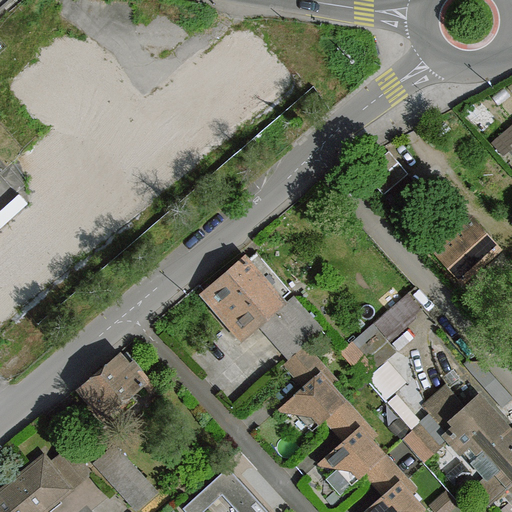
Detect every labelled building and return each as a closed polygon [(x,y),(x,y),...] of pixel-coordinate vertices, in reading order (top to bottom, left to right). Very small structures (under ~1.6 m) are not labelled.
[(410,174),(390,151),(365,172),(385,195),(410,174)] [(359,223),(346,208),(339,215),(352,230),(359,223)] [(498,250),(472,221),(439,251),(465,280),(498,250)] [(248,262),(208,296),(242,336),(282,302),(248,262)] [(322,330),(299,306),(268,333),(291,358),(305,345),(322,330)] [(389,341),(380,331),(359,349),(367,359),(389,341)] [(427,400),(445,386),(457,374),(428,340),(398,365),(427,400)] [(398,353),(389,341),(367,359),(377,370),(388,361),(398,353)] [(369,377),(377,370),(367,359),(359,349),(354,344),(343,353),(367,379),(369,377)] [(321,373),(334,387),(339,383),(305,345),(291,358),(284,365),(304,387),(321,373)] [(122,356),(82,389),(105,417),(144,384),(130,366),(122,356)] [(408,382),(388,361),(377,370),(369,377),(389,399),(408,382)] [(135,362),(130,366),(144,384),(150,390),(155,385),(135,362)] [(288,402),(298,414),(313,417),(320,424),(324,420),(346,401),(334,387),(321,373),(304,387),(288,402)] [(472,417),(467,411),(445,386),(427,400),(423,404),(433,414),(452,435),(472,417)] [(472,417),(452,435),(454,437),(489,478),(500,469),(511,482),(511,446),(490,421),(495,416),(481,400),(467,411),(472,417)] [(360,427),(373,441),(379,437),(346,401),(324,420),(343,442),(360,427)] [(452,435),(433,414),(413,430),(434,454),(454,437),(452,435)] [(373,441),(360,427),(343,442),(327,456),(338,469),(353,471),(360,478),(364,474),(386,455),(373,441)] [(424,462),(434,454),(413,430),(404,440),(424,462)] [(157,491),(117,446),(98,463),(138,508),(157,491)] [(76,486),(91,472),(72,448),(56,461),(76,486)] [(386,455),(364,474),(373,484),(383,496),(400,481),(413,496),(419,491),(386,455)] [(47,456),(33,467),(59,499),(73,488),(47,456)] [(33,467),(0,494),(0,511),(42,511),(59,499),(33,467)] [(204,511),(223,495),(240,480),(229,468),(184,508),(187,511),(204,511)] [(269,511),(240,480),(223,495),(238,511),(269,511)] [(413,496),(400,481),(383,496),(367,511),(422,511),(425,509),(413,496)] [(452,511),(457,508),(445,495),(431,507),(435,511),(452,511)]
